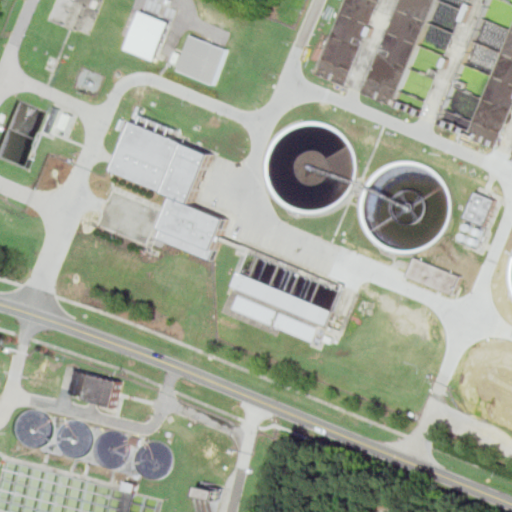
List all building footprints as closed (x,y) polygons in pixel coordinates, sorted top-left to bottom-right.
[(511,33),(511,0),(349,0),(329,60),(343,65),(340,73),(355,78),(382,0),(481,0),(473,25),(487,30),(489,25),(490,25),(489,30),(511,37),(511,33)] [(144,13),(130,47),(158,58),(172,24),(144,13)] [(194,35),(180,70),(216,85),(230,50),(194,35)] [(473,120),(482,96),(463,90),(468,77),(473,79),(477,69),(462,63),(445,109),(473,120)] [(178,197),(165,228),(167,229),(163,238),(216,260),(220,251),(218,250),(230,219),(194,204),(215,154),(135,121),(115,171),(178,197)] [(477,191),(466,218),(487,226),(497,199),(477,191)] [(411,278),(459,292),(465,273),(417,259),(411,278)] [(234,287),(331,323),(336,309),(240,273),(234,287)] [(233,308),(272,324),(278,310),(239,294),(233,308)] [(274,328),(314,339),(318,325),(278,314),(274,328)] [(36,370),(31,390),(45,393),(49,373),(36,370)] [(75,371),(69,396),(115,407),(121,382),(75,371)] [(134,435),(132,442),(142,445),(143,438),(134,435)] [(204,494),(221,499),(224,489),(207,484),(204,494)]
